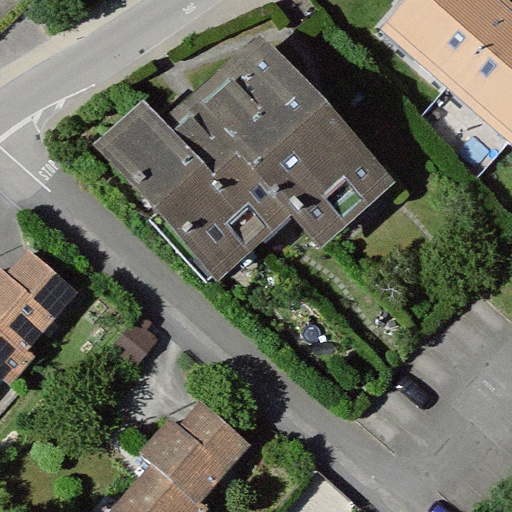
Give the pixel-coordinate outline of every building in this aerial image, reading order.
[(511,23),(511,0),(389,0),(349,43),(385,81),(426,124),(511,23)] [(511,23),(426,124),(484,183),(511,151),(511,23)] [(392,189),(270,52),(171,141),(154,121),(117,154),(226,277),(299,212),(329,245),(392,189)] [(511,152),(484,183),(511,215),(511,152)] [(73,303),(31,264),(10,287),(4,281),(0,284),(0,380),(4,376),(11,383),(29,363),(23,357),(73,303)] [(249,453),(206,413),(185,438),(179,432),(157,456),(169,468),(128,511),(203,511),(199,508),(249,453)]
